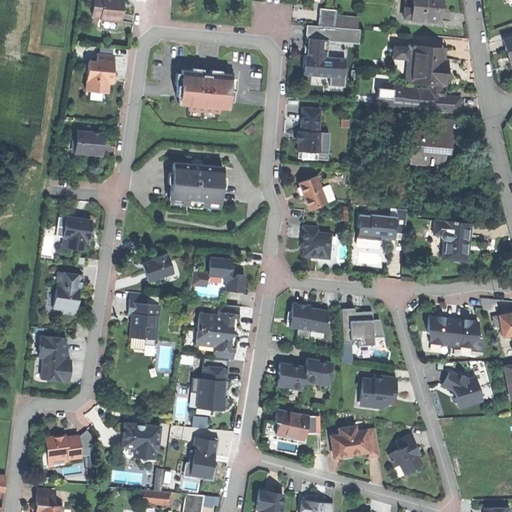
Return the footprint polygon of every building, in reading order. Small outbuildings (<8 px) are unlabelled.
[(92,0),(92,14),(100,15),(100,17),(116,18),(119,18),(120,8),(120,0),(92,0)] [(426,24),(440,25),(440,4),(439,0),(412,0),(412,5),(412,21),(426,24)] [(403,21),(412,21),(412,5),(405,4),(404,14),(403,21)] [(302,73),(329,75),(331,54),(326,54),(327,38),(333,38),(334,23),(334,11),(335,6),(319,5),(318,24),(306,23),(305,38),(307,38),(307,46),(312,47),(311,50),(311,54),(303,53),(302,73)] [(357,13),(334,11),(334,23),(356,25),(357,13)] [(116,26),(116,18),(100,17),(99,24),(116,26)] [(355,39),(356,25),(334,23),(333,38),(355,39)] [(511,32),(502,35),(505,46),(510,45),(511,52),(511,32)] [(404,78),(411,78),(413,43),(406,42),(406,44),(404,75),(404,78)] [(400,75),(404,75),(406,44),(393,43),(391,61),(395,61),(394,66),(394,70),(396,74),(400,75)] [(443,45),(413,43),(411,78),(413,78),(429,80),(440,80),(443,81),(445,63),(441,63),(442,56),(443,45)] [(85,87),(107,89),(107,80),(108,72),(112,72),(113,53),(96,51),(96,59),(87,58),(85,87)] [(344,55),(331,54),(329,75),(329,83),(343,84),(344,69),(343,69),(344,55)] [(175,88),(175,93),(179,94),(178,102),(188,102),(187,108),(217,110),(217,105),(227,106),(228,98),(231,98),(232,87),(229,87),(230,71),(216,70),(216,76),(210,75),(210,72),(201,72),(200,75),(195,74),(196,68),(181,67),(180,82),(176,82),(175,88)] [(439,93),(440,80),(429,80),(428,89),(427,107),(438,108),(439,93)] [(376,104),(427,107),(428,89),(402,87),(402,83),(390,82),(390,85),(377,85),(376,104)] [(460,95),(439,93),(438,108),(459,110),(459,102),(460,95)] [(297,147),(318,149),(319,129),(318,129),(319,106),(301,104),(300,127),(298,127),(298,135),(297,147)] [(412,129),(410,155),(430,156),(429,160),(429,165),(442,166),(443,149),(448,149),(449,139),(451,119),(435,118),(435,130),(412,129)] [(244,130),(249,136),(257,131),(252,124),(244,130)] [(79,139),(78,150),(100,151),(101,142),(101,134),(95,134),(96,129),(76,128),(75,139),(79,139)] [(171,175),(170,194),(182,195),(182,197),(205,198),(205,196),(219,197),(222,164),(200,162),(200,159),(192,159),(192,161),(172,159),(171,175)] [(303,195),(310,213),(338,202),(331,184),(322,187),(317,175),(298,183),(300,188),(297,189),(300,196),(303,195)] [(361,216),(358,239),(397,242),(398,228),(406,229),(408,211),(399,210),(398,220),(361,216)] [(65,219),(63,234),(67,235),(66,245),(83,247),(84,237),(88,238),(89,230),(90,217),(65,215),(65,219)] [(54,244),(66,245),(67,235),(63,234),(65,219),(59,218),(58,233),(55,233),(54,244)] [(441,256),(467,258),(468,238),(470,220),(434,218),(433,225),(433,231),(443,232),(441,256)] [(317,224),(302,223),(301,231),(301,241),(303,246),(302,254),(317,254),(317,252),(329,252),(330,230),(316,229),(317,224)] [(144,269),(147,278),(173,270),(167,253),(166,253),(165,251),(151,255),(152,257),(142,261),(144,269)] [(226,279),(225,287),(242,288),(243,280),(243,271),(235,271),(231,265),(231,256),(209,255),(208,272),(221,273),(226,279)] [(63,310),(76,312),(78,296),(74,295),(75,293),(75,291),(77,291),(77,287),(82,287),(84,272),(58,269),(53,304),(64,305),(63,310)] [(197,282),(196,292),(217,294),(218,283),(197,282)] [(129,289),(128,297),(144,298),(144,290),(129,289)] [(170,298),(170,301),(177,302),(177,295),(167,294),(167,297),(170,298)] [(144,298),(128,297),(127,311),(135,311),(135,315),(135,318),(130,318),(129,334),(144,335),(144,334),(154,334),(156,301),(143,301),(144,298)] [(485,312),(497,310),(495,299),(482,298),(485,312)] [(309,327),(325,330),(328,309),(315,306),(314,310),(308,309),(309,303),(292,300),(290,309),(290,315),(292,315),(291,325),(298,326),(309,327)] [(218,312),(198,310),(195,342),(213,343),(212,355),(232,356),(233,345),(229,345),(226,345),(228,314),(232,314),(237,315),(238,303),(218,302),(218,312)] [(355,306),(341,307),(342,341),(351,341),(351,337),(360,337),(360,343),(374,343),(372,311),(355,312),(355,306)] [(501,325),(503,336),(510,335),(511,334),(511,312),(499,315),(501,325)] [(428,341),(427,348),(443,342),(444,333),(446,317),(443,316),(443,314),(439,314),(436,313),(435,315),(428,314),(426,330),(429,334),(428,341)] [(462,318),(446,317),(444,333),(443,342),(427,348),(460,347),(468,341),(474,348),(476,340),(481,339),(477,320),(470,319),(470,317),(465,317),(462,316),(462,318)] [(307,336),(309,327),(298,326),(296,334),(307,336)] [(66,337),(40,333),(37,356),(41,357),(38,378),(68,382),(71,359),(67,358),(68,343),(65,343),(66,337)] [(306,356),(304,365),(302,379),(328,382),(331,360),(306,356)] [(304,365),(278,361),(277,372),(278,372),(278,377),(277,383),(301,387),(302,379),(304,365)] [(195,406),(222,409),(226,366),(204,365),(203,377),(198,376),(195,406)] [(456,399),(458,405),(482,399),(475,375),(467,377),(461,374),(460,376),(450,370),(442,383),(454,390),(454,391),(459,394),(456,399)] [(395,375),(373,373),(373,376),(361,375),(360,385),(364,385),(363,399),(373,400),(379,407),(388,401),(386,398),(389,396),(390,389),(394,389),(395,375)] [(307,413),(275,407),(274,413),(273,419),(277,419),(274,432),(302,437),(307,413)] [(193,425),(207,425),(208,415),(194,414),(193,425)] [(123,426),(121,443),(137,445),(136,454),(149,455),(149,446),(157,447),(159,423),(123,420),(123,426)] [(330,433),(333,454),(351,451),(367,449),(368,454),(378,452),(373,426),(355,429),(354,423),(338,426),(339,432),(330,433)] [(387,452),(393,464),(398,461),(403,471),(421,462),(416,453),(415,453),(412,447),(415,445),(408,432),(395,439),(398,446),(387,452)] [(44,435),(46,455),(65,452),(66,455),(80,453),(77,433),(65,435),(58,436),(58,433),(44,435)] [(217,439),(195,436),(191,461),(185,460),(183,475),(211,479),(217,439)] [(36,486),(33,511),(61,511),(62,503),(55,503),(56,488),(36,486)] [(271,490),(258,488),(256,499),(262,500),(261,506),(260,511),(278,511),(282,491),(271,490)] [(142,503),(168,505),(170,491),(143,489),(142,503)] [(185,511),(200,511),(203,493),(185,491),(182,511),(185,511)] [(300,497),(298,511),(330,511),(332,501),(314,499),(300,497)]
